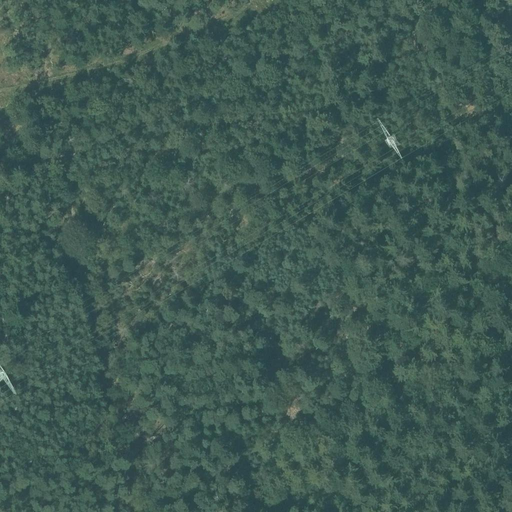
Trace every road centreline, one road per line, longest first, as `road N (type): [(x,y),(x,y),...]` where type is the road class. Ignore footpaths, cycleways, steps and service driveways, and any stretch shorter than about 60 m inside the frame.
road 1 (track): [(412,0),(65,153)]
road 2 (track): [(137,0),(190,20),(257,0)]
